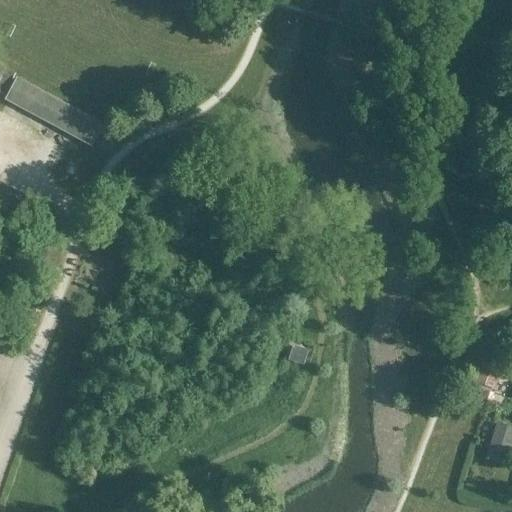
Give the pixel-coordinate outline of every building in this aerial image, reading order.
[(4,69),(0,76),(0,95),(3,97),(15,75),(4,69)] [(18,79),(7,99),(90,144),(101,124),(18,79)] [(118,244),(143,252),(157,209),(133,201),(124,224),(103,217),(99,229),(120,236),(118,244)] [(502,369),(481,361),(473,384),(494,391),(502,369)] [(484,393),(481,404),(489,407),(493,396),(484,393)] [(489,447),(510,454),(511,447),(511,429),(496,424),(489,447)]
